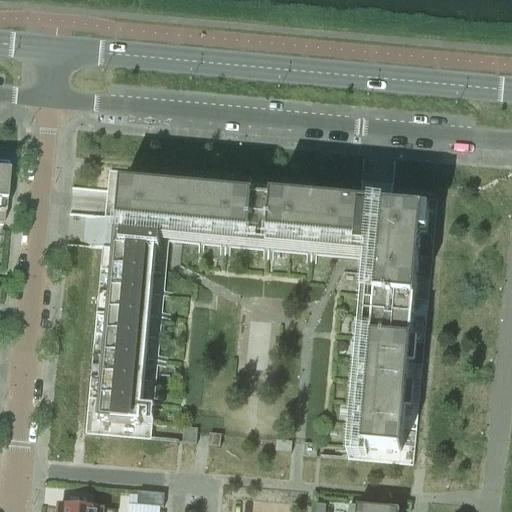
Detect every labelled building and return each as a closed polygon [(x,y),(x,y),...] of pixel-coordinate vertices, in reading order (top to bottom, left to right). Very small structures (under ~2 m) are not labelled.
[(413,468),(437,203),(109,173),(85,436),(151,442),(169,245),(366,262),(348,462),(413,468)] [(196,446),(197,435),(198,431),(184,429),(182,445),(196,446)] [(209,436),(208,447),(220,449),(221,437),(209,436)] [(291,454),(292,444),(276,442),(275,453),(291,454)] [(316,459),(317,446),(304,445),(303,458),(316,459)] [(163,509),(164,496),(138,494),(137,507),(163,509)]
